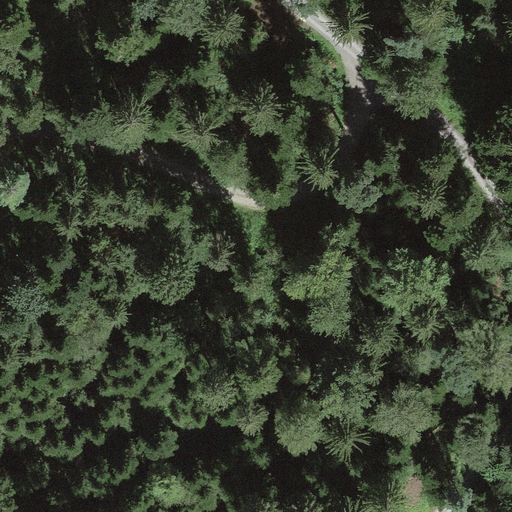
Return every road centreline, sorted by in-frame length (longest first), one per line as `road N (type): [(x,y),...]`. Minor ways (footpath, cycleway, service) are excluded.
road 1 (track): [(371,66),(342,148),(324,173),(297,192),(268,198),(240,195),(138,152),(0,134)]
road 2 (track): [(511,221),(440,121),(288,0)]
